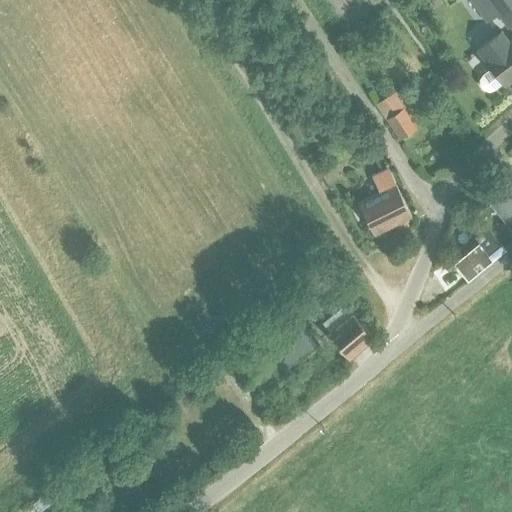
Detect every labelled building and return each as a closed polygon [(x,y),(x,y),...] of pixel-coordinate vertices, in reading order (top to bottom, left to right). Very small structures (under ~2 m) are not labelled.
[(511,0),(475,0),(489,20),(500,13),(509,26),(511,24),(511,0)] [(478,49),(506,86),(511,80),(511,39),(510,41),(502,30),(478,49)] [(390,114),(409,101),(399,87),(380,99),(390,114)] [(408,106),(393,115),(404,133),(419,123),(408,106)] [(359,202),(373,231),(407,216),(387,171),(376,176),(373,170),(362,175),(372,197),(359,202)] [(478,238),(433,273),(446,295),(468,279),(511,243),(511,183),(507,178),(486,195),(488,198),(475,208),(483,219),(477,224),(481,229),(475,234),(478,238)] [(337,271),(319,281),(334,300),(340,296),(346,304),(322,323),(330,332),(329,333),(350,358),(374,338),(356,314),(363,309),(347,289),(337,271)] [(300,323),(246,369),(263,391),(318,345),(300,323)] [(50,491),(37,500),(43,509),(56,500),(50,491)]
